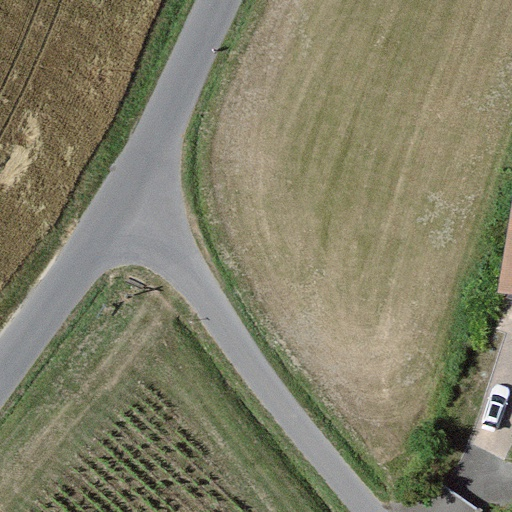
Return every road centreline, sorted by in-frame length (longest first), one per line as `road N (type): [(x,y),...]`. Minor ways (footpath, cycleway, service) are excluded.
road 1 (unclassified): [(130,191),(370,511)]
road 2 (tertiary): [(0,374),(130,191)]
road 3 (tertiary): [(130,191),(221,0)]
